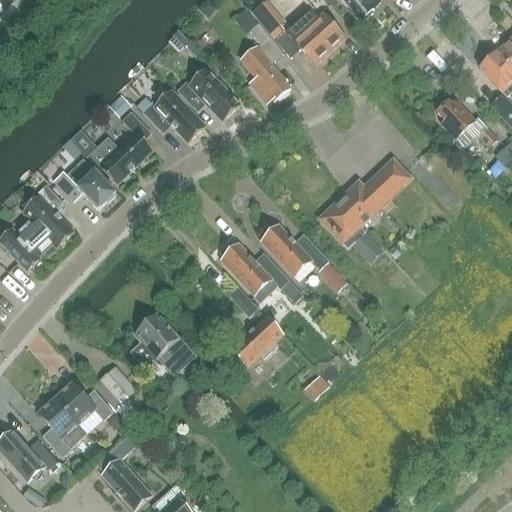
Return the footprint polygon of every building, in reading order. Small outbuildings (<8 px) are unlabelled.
[(251,0),(238,0),(237,2),(252,16),(260,8),(251,0)] [(293,0),(298,4),(301,2),(310,12),(284,34),(275,42),(292,61),(301,52),(316,68),(346,41),(323,15),(330,9),(322,0),(293,0)] [(324,0),(327,3),(331,0),(334,0),(338,3),(341,0),(342,0),(362,22),(380,6),(374,0),(324,0)] [(270,67),(281,58),(283,56),(259,27),(250,34),(261,47),(241,64),(256,82),(250,87),(267,107),(273,102),(274,104),(290,91),(270,67)] [(183,50),(194,62),(201,55),(190,43),(183,50)] [(511,44),(497,59),(511,74),(511,44)] [(212,50),(206,57),(214,65),(221,59),(212,50)] [(511,74),(497,59),(481,74),(503,97),(506,94),(510,98),(511,96),(511,74)] [(223,125),(240,109),(207,74),(190,90),(187,86),(178,95),(198,116),(207,108),(223,125)] [(163,137),(172,129),(188,146),(206,130),(173,95),(156,111),(153,107),(151,109),(146,103),(138,111),(143,116),(163,137)] [(119,119),(131,109),(121,98),(109,109),(119,119)] [(448,105),(437,116),(445,125),(441,129),(455,144),(463,152),(478,140),(488,152),(498,143),(478,121),(474,125),(455,105),(452,109),(448,105)] [(117,188),(152,155),(143,145),(152,137),(132,116),(122,124),(135,138),(120,152),(108,140),(86,160),(100,175),(103,172),(117,188)] [(511,146),(495,160),(505,172),(511,165),(511,146)] [(99,215),(116,199),(84,164),(67,179),(64,175),(54,184),(74,206),(83,198),(99,215)] [(359,187),(320,223),(348,254),(354,249),(367,263),(370,266),(382,255),(379,251),(366,237),(367,237),(361,230),(382,210),(386,214),(396,205),(392,201),(411,184),(393,166),(364,193),(359,187)] [(14,232),(0,245),(0,246),(25,273),(37,262),(36,260),(51,245),(56,251),(74,235),(58,218),(67,210),(46,188),(37,197),(41,201),(24,217),(33,226),(20,238),(14,232)] [(348,286),(329,266),(304,239),(295,247),(279,230),(261,246),(294,281),(311,265),(319,274),(318,275),(338,296),(348,286)] [(239,248),(221,264),(260,306),(277,291),(280,294),(282,292),(288,299),(296,306),(303,300),(296,292),(289,285),(264,257),(255,265),(239,248)] [(228,300),(249,321),(258,313),(238,291),(228,300)] [(187,354),(186,352),(155,318),(134,338),(141,346),(129,356),(146,374),(157,363),(167,354),(176,363),(185,372),(196,361),(189,353),(187,354)] [(266,321),(231,354),(247,372),(260,360),(263,363),(278,350),(274,347),(282,339),(266,321)] [(333,357),(345,366),(353,354),(341,346),(333,357)] [(100,383),(94,389),(115,413),(137,393),(116,369),(100,383)] [(330,390),(319,379),(305,393),(315,404),(330,390)] [(55,400),(54,401),(79,429),(95,414),(104,424),(113,415),(94,393),(85,401),(72,387),(56,401),(55,400)] [(62,461),(88,438),(54,401),(54,402),(54,403),(38,417),(51,431),(42,439),(62,461)] [(116,416),(109,422),(117,431),(124,425),(116,416)] [(0,445),(0,455),(27,486),(44,470),(48,474),(57,466),(38,443),(29,451),(13,434),(0,445)] [(120,464),(136,450),(143,444),(134,434),(128,440),(103,462),(111,471),(102,479),(131,511),(137,511),(152,499),(120,464)] [(183,439),(174,444),(179,452),(188,447),(183,439)] [(71,466),(72,474),(79,476),(85,472),(84,464),(77,461),(71,466)] [(153,511),(186,511),(178,503),(185,497),(177,487),(152,510),(153,511)] [(28,491),(23,499),(41,510),(46,502),(28,491)]
